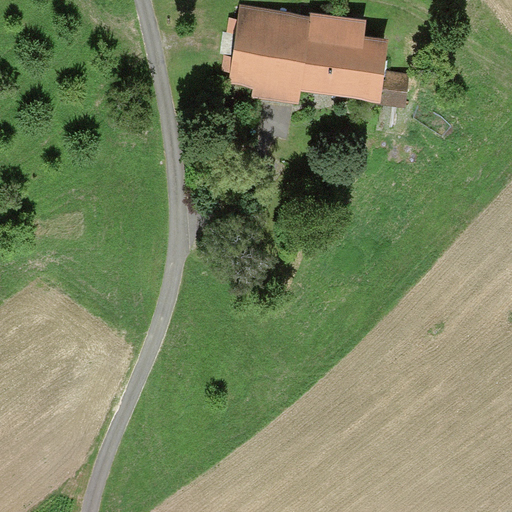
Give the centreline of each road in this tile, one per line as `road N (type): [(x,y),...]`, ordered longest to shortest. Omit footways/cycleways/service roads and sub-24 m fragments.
road 1 (unclassified): [(146,0),(177,228),(156,330),(92,479),(86,511)]
road 2 (track): [(382,0),(511,78)]
